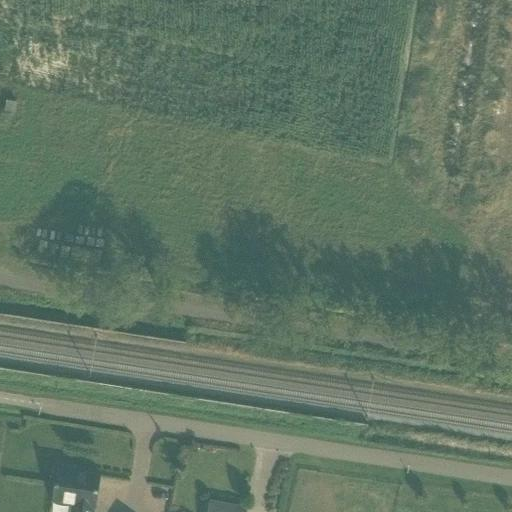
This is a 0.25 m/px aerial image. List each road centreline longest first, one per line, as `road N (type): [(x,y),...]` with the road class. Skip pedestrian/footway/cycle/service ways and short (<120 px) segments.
road 1 (unclassified): [(511,363),(0,283)]
road 2 (unclassified): [(511,481),(40,408)]
